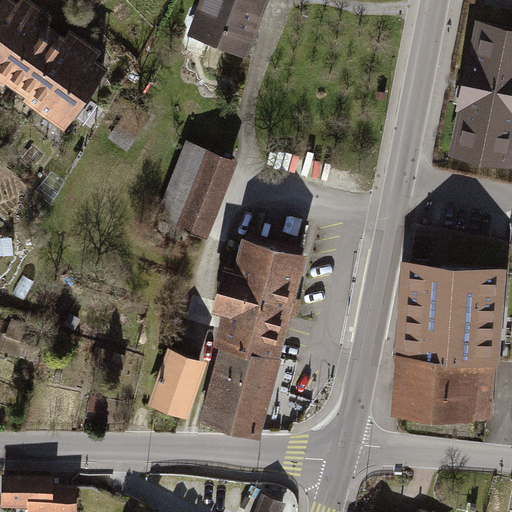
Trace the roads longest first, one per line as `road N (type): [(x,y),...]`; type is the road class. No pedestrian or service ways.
road 1 (secondary): [(436,0),(342,461)]
road 2 (tertiary): [(342,461),(186,447),(0,445)]
